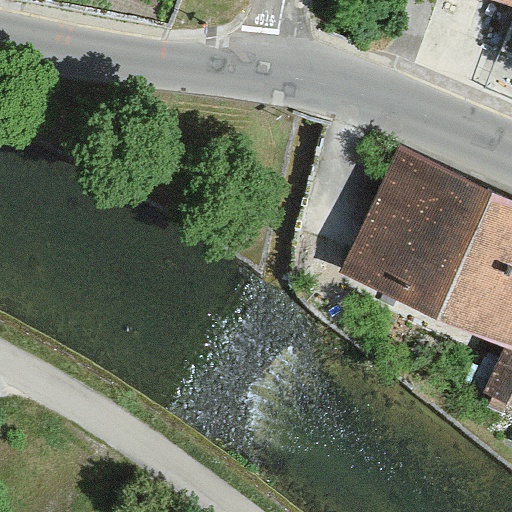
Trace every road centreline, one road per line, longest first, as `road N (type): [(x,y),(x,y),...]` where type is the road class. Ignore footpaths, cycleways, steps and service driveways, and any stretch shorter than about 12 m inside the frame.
road 1 (tertiary): [(275,73),(0,37)]
road 2 (tertiary): [(511,146),(341,85),(275,73)]
